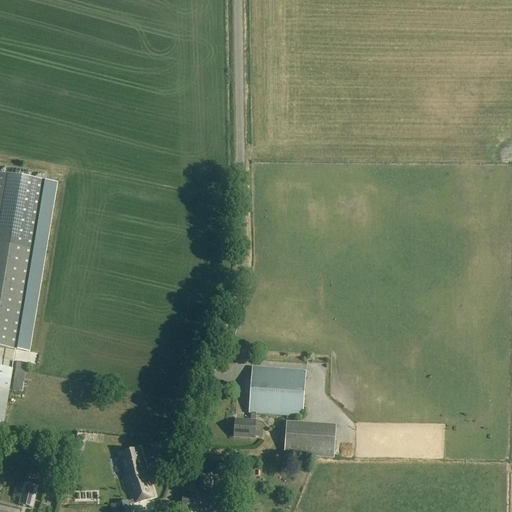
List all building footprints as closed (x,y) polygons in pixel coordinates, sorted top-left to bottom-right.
[(0,347),(16,350),(44,182),(31,180),(31,175),(13,172),(12,176),(0,174),(0,347)] [(17,364),(14,383),(24,385),(27,365),(17,364)] [(0,428),(3,429),(13,370),(0,368),(0,428)] [(303,417),(306,372),(251,369),(248,414),(250,414),(249,422),(235,421),(233,437),(254,438),(255,422),(255,414),(303,417)] [(334,459),(336,426),(286,423),(284,456),(334,459)] [(106,440),(106,431),(94,431),(94,440),(106,440)] [(142,462),(138,449),(122,454),(124,460),(120,460),(124,472),(123,472),(131,501),(115,506),(117,511),(130,511),(128,506),(133,504),(138,504),(154,498),(143,461),(142,462)] [(217,476),(230,476),(230,467),(217,467),(217,476)] [(213,490),(213,475),(199,474),(198,489),(213,490)] [(32,509),(38,488),(23,484),(18,505),(32,509)] [(211,510),(211,503),(212,493),(196,493),(196,495),(182,495),(181,509),(190,509),(190,511),(203,511),(204,510),(211,510)]
